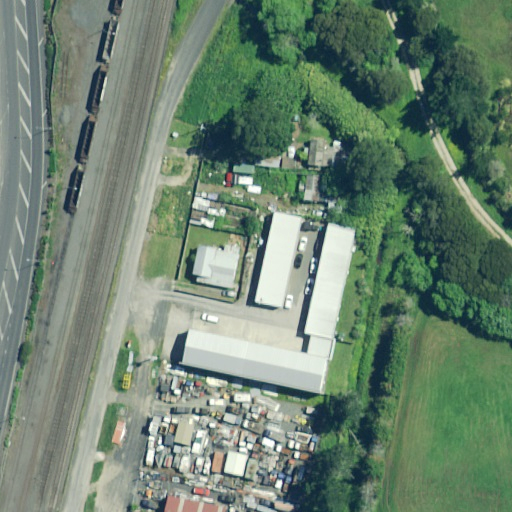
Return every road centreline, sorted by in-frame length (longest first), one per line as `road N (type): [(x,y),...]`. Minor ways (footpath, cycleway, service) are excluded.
road 1 (unclassified): [(71,511),(161,118),(214,0)]
road 2 (secondary): [(8,298),(24,130),(18,0)]
road 3 (track): [(393,0),(460,184),(511,249)]
